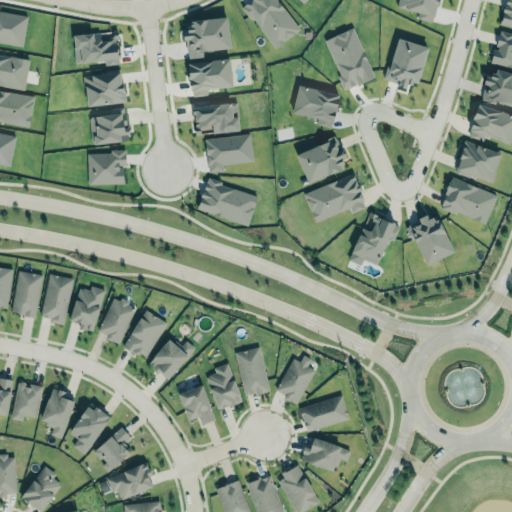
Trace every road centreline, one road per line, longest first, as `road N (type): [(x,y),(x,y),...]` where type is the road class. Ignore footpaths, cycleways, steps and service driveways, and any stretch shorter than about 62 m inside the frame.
road 1 (secondary): [(439,336),(394,327),(280,272),(176,236),(0,197)]
road 2 (secondary): [(0,229),(111,251),(269,303),(365,347),(411,390)]
road 3 (residential): [(470,0),(408,188),(387,181),(366,120),(383,112),(431,133)]
road 4 (secondary): [(468,436),(500,422),(511,404),(506,351),(465,330),(426,346),(411,390),(429,424),(468,436)]
road 5 (residential): [(0,341),(87,365),(146,398),(186,462),(193,511)]
road 6 (residential): [(146,5),(165,169)]
road 7 (tertiary): [(412,397),(395,457),(357,511)]
